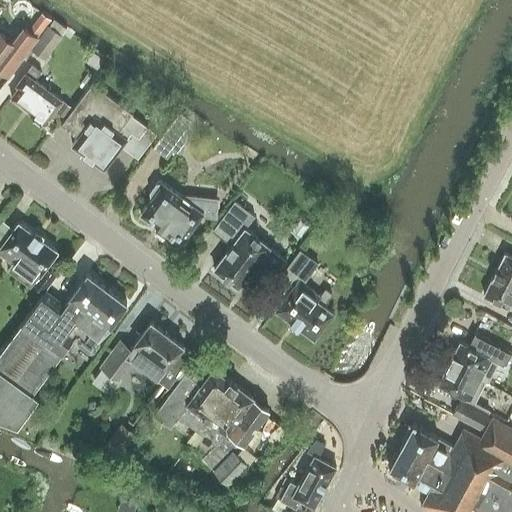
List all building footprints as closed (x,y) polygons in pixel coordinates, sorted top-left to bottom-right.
[(42,12),(29,30),(38,37),(51,19),(42,12)] [(68,27),(55,17),(32,49),(46,58),(68,27)] [(12,41),(0,31),(0,69),(9,76),(38,37),(29,30),(24,26),(12,41)] [(26,73),(25,72),(16,85),(19,86),(11,97),(30,111),(29,112),(45,124),(62,100),(35,79),(40,72),(32,65),(26,73)] [(78,136),(72,144),(104,168),(115,154),(131,166),(157,131),(93,82),(61,124),(78,136)] [(57,111),(62,114),(70,103),(65,100),(57,111)] [(190,118),(180,111),(153,146),(168,157),(172,150),(183,152),(190,118)] [(217,200),(183,196),(163,181),(156,182),(150,191),(151,197),(152,198),(142,211),(140,212),(157,225),(156,226),(164,232),(165,231),(181,242),(182,241),(202,214),(215,215),(217,200)] [(232,245),(214,268),(238,287),(259,260),(277,273),(287,260),(269,246),(245,228),(255,215),(235,200),(212,230),(232,245)] [(46,294),(48,290),(46,289),(57,275),(45,267),(58,250),(42,239),(43,238),(35,232),(34,233),(19,222),(13,229),(2,220),(0,222),(0,253),(13,263),(8,270),(30,286),(32,284),(44,293),(46,294)] [(284,297),(275,309),(291,321),(290,322),(298,328),(299,327),(314,338),(334,312),(323,304),(331,293),(326,289),(321,296),(303,283),(318,263),(300,250),(272,288),(284,297)] [(496,269),(492,275),(511,285),(511,255),(505,252),(505,253),(496,269)] [(88,273),(65,303),(54,318),(76,334),(80,337),(78,340),(77,342),(78,344),(89,353),(91,353),(93,352),(99,345),(99,343),(98,341),(127,302),(88,273)] [(484,294),(508,307),(509,306),(511,308),(511,285),(492,275),(491,277),(492,277),(484,294)] [(54,318),(65,303),(48,290),(46,294),(44,293),(3,349),(0,352),(0,418),(18,425),(39,397),(33,393),(76,334),(54,318)] [(178,375),(194,354),(183,346),(183,345),(151,320),(131,347),(121,339),(101,366),(118,379),(132,361),(158,380),(167,366),(178,375)] [(449,362),(486,380),(488,382),(499,362),(506,365),(511,353),(511,351),(475,332),(468,345),(460,341),(449,362)] [(486,380),(449,362),(438,383),(462,396),(453,413),(480,427),(489,409),(475,402),(486,380)] [(229,379),(213,367),(201,384),(185,373),(166,399),(154,415),(171,426),(182,411),(188,402),(203,414),(194,426),(215,444),(203,459),(231,482),(249,461),(238,452),(244,444),(242,443),(269,410),(253,398),(253,397),(237,385),(238,385),(230,379),(229,379)] [(438,436),(414,423),(389,467),(414,481),(414,480),(430,489),(421,506),(431,511),(511,511),(511,427),(493,417),(481,438),(463,428),(454,445),(438,437),(438,436)] [(122,452),(136,433),(121,422),(107,441),(122,452)] [(301,499),(315,507),(337,467),(315,455),(298,485),(291,481),(280,499),(296,508),(301,499)]
